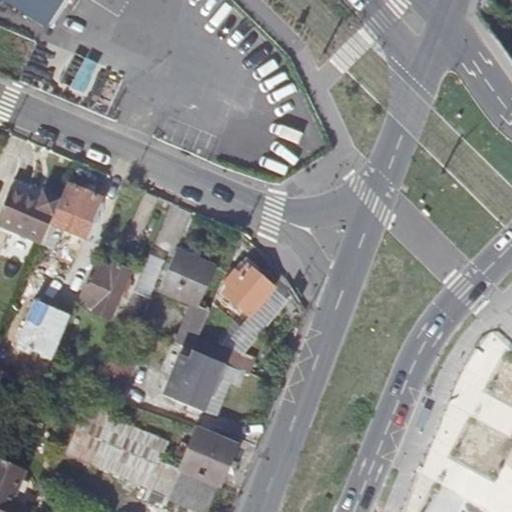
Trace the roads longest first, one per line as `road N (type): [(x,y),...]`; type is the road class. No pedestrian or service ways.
road 1 (primary): [(352,511),(410,371),(450,308),(511,245)]
road 2 (residential): [(0,102),(285,221)]
road 3 (primary): [(336,303),(261,511)]
road 4 (primary): [(444,21),(374,201)]
